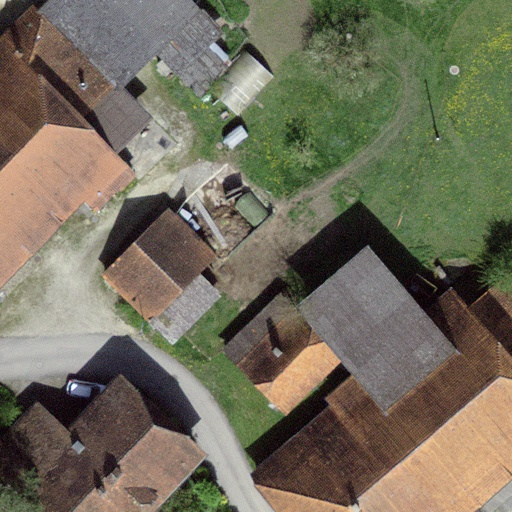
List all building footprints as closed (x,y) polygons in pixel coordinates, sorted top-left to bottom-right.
[(0,282),(85,199),(95,209),(119,186),(121,188),(138,171),(115,149),(153,111),(124,82),(119,86),(38,4),(33,0),(31,0),(0,31),(0,282)] [(42,0),(38,4),(119,86),(124,82),(155,51),(201,5),(195,0),(42,0)] [(155,51),(198,94),(233,59),(214,39),(224,29),(201,5),(155,51)] [(238,113),(272,74),(247,52),(212,91),(238,113)] [(217,252),(168,203),(100,271),(171,341),(221,291),(199,270),(217,252)] [(246,471),(281,511),(465,511),(511,473),(511,264),(470,301),(451,280),(425,303),(369,237),(294,301),(343,358),(352,368),(324,392),(330,399),(246,471)] [(281,411),(343,358),(294,301),(284,289),(222,343),(281,411)] [(145,511),(207,447),(119,365),(66,422),(38,396),(0,436),(0,472),(42,511),(145,511)]
